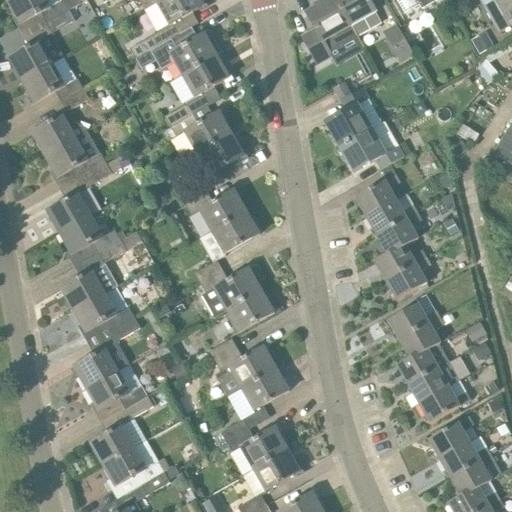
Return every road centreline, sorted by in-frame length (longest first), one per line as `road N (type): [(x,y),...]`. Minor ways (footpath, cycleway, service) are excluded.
road 1 (residential): [(379,511),(335,394),(266,0)]
road 2 (residential): [(51,511),(0,223)]
